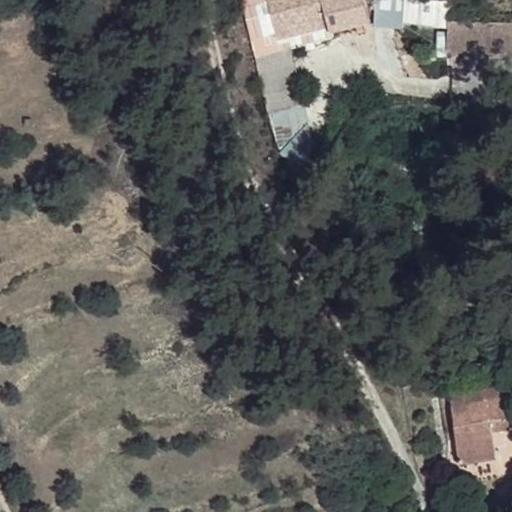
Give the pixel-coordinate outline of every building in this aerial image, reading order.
[(247,21),(255,56),(282,49),(280,43),(307,33),(320,29),(328,26),(330,33),(370,22),(364,0),(250,0),(257,18),(247,21)] [(377,1),(375,24),(399,26),(401,3),(377,1)] [(491,22),(459,23),(459,46),(474,46),(474,58),(492,58),(491,22)] [(322,34),(320,29),(307,33),(310,38),(322,34)] [(282,49),(255,56),(269,111),(276,139),(281,151),(306,124),(291,47),(282,49)] [(281,151),(280,153),(299,165),(311,144),(308,123),(306,124),(281,151)] [(497,333),(462,341),(469,368),(504,359),(497,333)] [(507,385),(449,396),(459,461),(494,454),(491,432),(489,420),(507,417),(511,415),(511,379),(506,380),(507,385)] [(507,417),(489,420),(491,432),(510,428),(507,417)]
